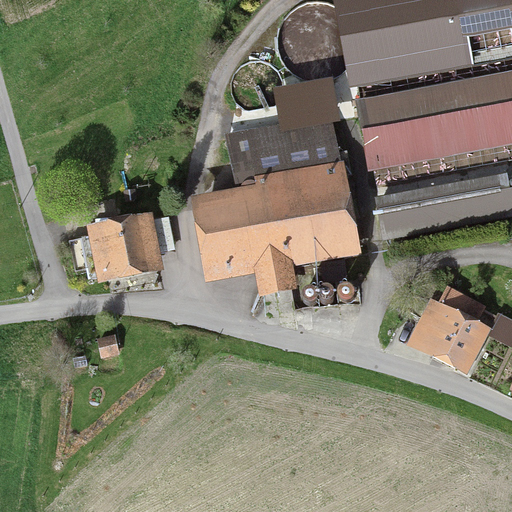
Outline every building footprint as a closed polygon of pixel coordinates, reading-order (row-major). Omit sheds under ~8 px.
[(509,10),(511,27),(511,0),(460,0),(464,18),(509,10)] [(511,134),(511,52),(361,81),(377,161),(511,134)] [(290,258),(355,248),(329,116),(224,135),(234,186),(226,186),(222,206),(194,212),(207,273),(255,265),(260,297),(294,289),(290,258)] [(511,198),(507,173),(375,199),(383,243),(511,217),(511,198)] [(77,280),(153,266),(145,225),(70,238),(77,280)] [(478,361),(502,315),(439,283),(415,330),(478,361)] [(115,335),(94,343),(101,360),(121,353),(115,335)]
